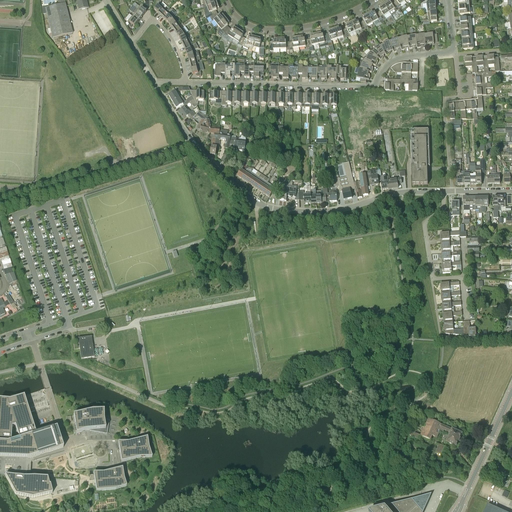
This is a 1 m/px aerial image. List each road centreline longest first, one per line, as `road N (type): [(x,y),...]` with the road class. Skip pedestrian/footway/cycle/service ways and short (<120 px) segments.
road 1 (residential): [(452,49),(393,60),(369,87),(185,83)]
road 2 (residential): [(443,191),(400,192),(321,212),(274,209),(245,195),(191,142)]
road 3 (unclassified): [(0,203),(191,142)]
road 4 (residential): [(467,317),(462,277),(432,278),(425,227),(441,209),(443,191)]
road 5 (residential): [(372,0),(311,25),(267,29),(241,20),(227,0)]
road 6 (tertiary): [(457,511),(511,390)]
